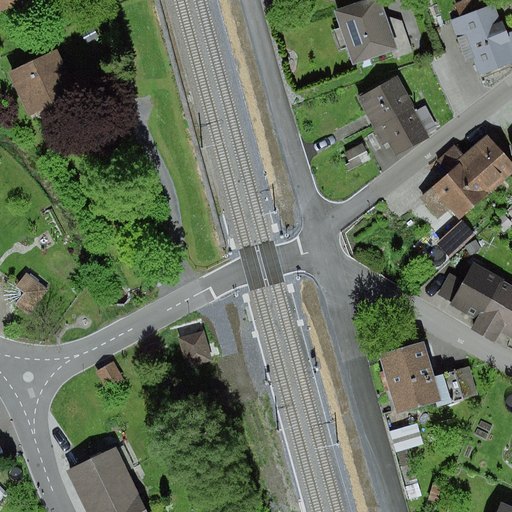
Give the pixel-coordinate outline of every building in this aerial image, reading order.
[(28,0),(0,0),(0,11),(30,4),(28,0)] [(378,0),(369,0),(335,12),(341,28),(334,30),(341,49),(348,47),(354,64),(395,50),(385,17),(378,0)] [(454,4),(459,17),(490,5),(488,0),(462,0),(463,1),(454,4)] [(459,17),(450,21),(466,61),(473,59),(480,77),(511,64),(511,33),(507,35),(494,3),(490,5),(459,17)] [(403,21),(385,17),(395,50),(398,58),(413,53),(403,21)] [(58,48),(7,72),(28,117),(67,99),(59,81),(71,75),(58,48)] [(397,77),(357,98),(382,146),(388,143),(396,157),(430,139),(427,133),(436,129),(425,107),(416,112),(397,77)] [(447,173),(420,198),(438,217),(448,208),(460,220),(511,171),(511,164),(487,137),(465,157),(455,145),(437,162),(447,173)] [(362,143),(345,153),(351,162),(345,166),(349,172),(371,159),(362,143)] [(461,222),(436,245),(447,257),(472,233),(461,222)] [(476,241),(465,247),(470,255),(481,249),(476,241)] [(476,320),(501,277),(475,262),(463,281),(452,302),(450,305),(476,320)] [(52,287),(31,272),(22,285),(31,291),(21,304),(34,313),(52,287)] [(438,294),(452,302),(463,281),(450,274),(438,294)] [(511,283),(501,277),(476,320),(470,330),(494,343),(501,332),(511,337),(511,283)] [(215,358),(208,331),(185,338),(193,364),(215,358)] [(424,342),(380,355),(385,372),(380,373),(385,391),(390,389),(397,414),(441,402),(434,377),(424,342)] [(121,378),(111,363),(95,373),(105,388),(121,378)] [(469,367),(434,377),(441,402),(442,406),(478,396),(469,367)] [(416,423),(389,432),(396,454),(423,445),(416,423)] [(145,511),(116,450),(69,472),(87,511),(145,511)] [(433,481),(428,500),(437,502),(441,483),(433,481)]
